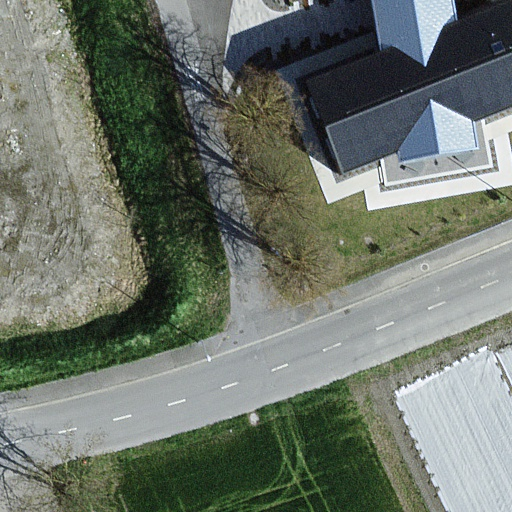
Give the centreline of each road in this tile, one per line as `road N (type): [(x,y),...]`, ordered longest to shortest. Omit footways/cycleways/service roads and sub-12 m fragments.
road 1 (residential): [(160,0),(264,371)]
road 2 (residential): [(264,371),(0,446)]
road 3 (residential): [(511,276),(264,371)]
